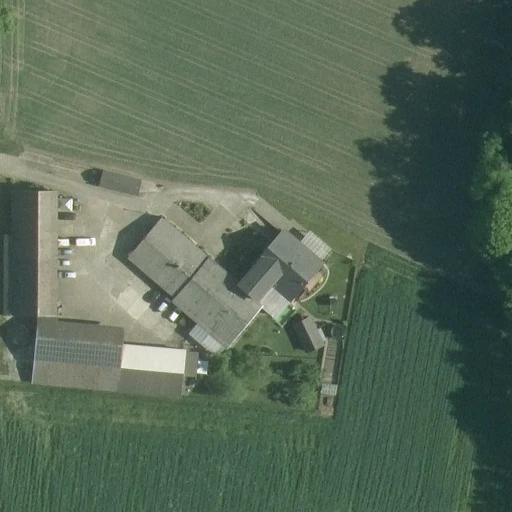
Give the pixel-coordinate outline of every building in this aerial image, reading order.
[(53,191),(13,191),(12,235),(12,316),(52,316),(53,191)] [(240,285),(161,218),(128,258),(207,326),(240,286),(240,285)] [(321,265),(282,231),(269,245),(275,250),(268,258),(263,253),(253,265),(255,267),(240,285),(240,286),(257,300),(273,281),(293,298),(321,265)] [(4,316),(12,316),(12,235),(5,235),(4,316)] [(240,286),(207,326),(229,345),(262,305),(257,300),(240,286)] [(311,315),(292,325),(307,353),(325,343),(311,315)] [(37,324),(33,364),(120,372),(123,332),(37,324)] [(120,372),(33,364),(32,383),(118,391),(120,372)]
